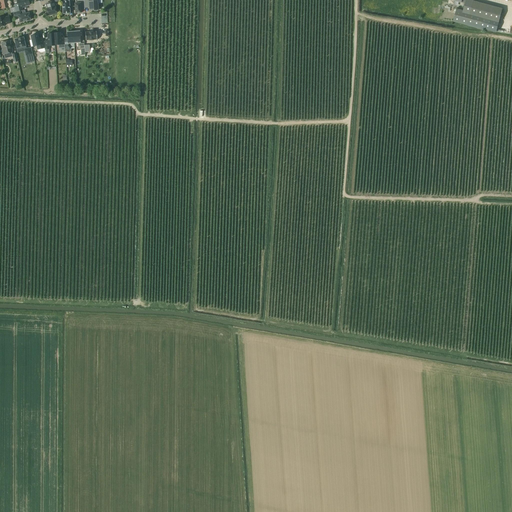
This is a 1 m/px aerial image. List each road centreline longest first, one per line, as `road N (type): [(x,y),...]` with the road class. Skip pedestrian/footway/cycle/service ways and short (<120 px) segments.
road 1 (track): [(356,0),(344,195),(511,196)]
road 2 (track): [(348,121),(193,118),(138,113),(126,103),(0,98)]
road 3 (track): [(355,13),(511,39)]
